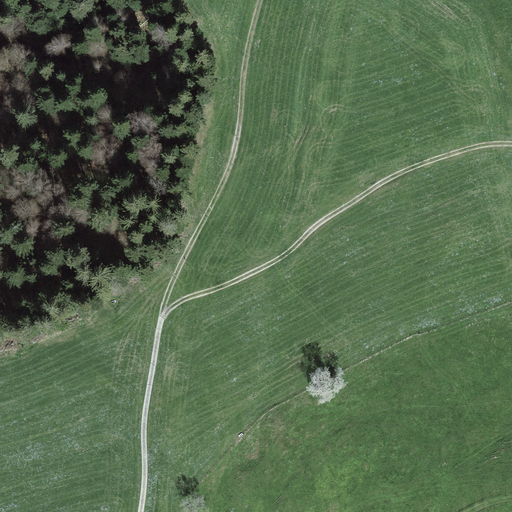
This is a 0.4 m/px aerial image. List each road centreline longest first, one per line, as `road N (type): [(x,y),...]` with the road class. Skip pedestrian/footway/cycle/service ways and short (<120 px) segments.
road 1 (track): [(258,0),(229,171),(162,311),(141,511)]
road 2 (track): [(162,311),(278,253),(346,194),(480,142),(511,143)]
